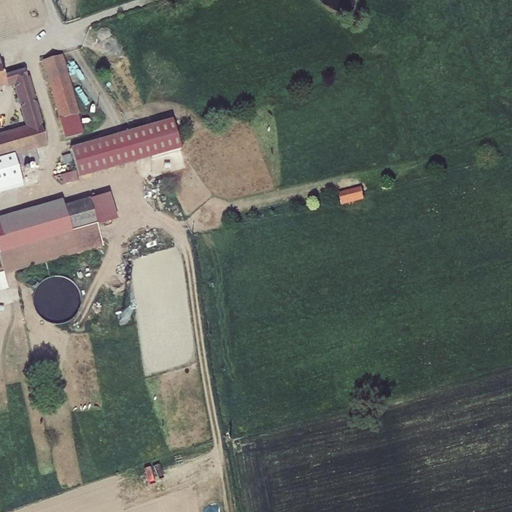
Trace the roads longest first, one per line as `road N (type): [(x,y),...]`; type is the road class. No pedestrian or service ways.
road 1 (unknown): [(25,40),(57,155),(48,189),(0,210)]
road 2 (track): [(0,47),(149,0)]
